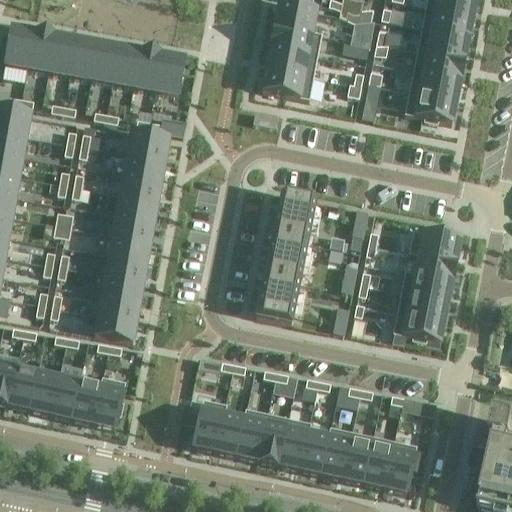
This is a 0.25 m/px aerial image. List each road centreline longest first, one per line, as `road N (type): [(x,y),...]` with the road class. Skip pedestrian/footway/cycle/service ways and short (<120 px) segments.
road 1 (residential): [(466,380),(215,328),(208,307),(226,215),(237,168),(253,152),(503,195)]
road 2 (tertiary): [(257,511),(0,455)]
